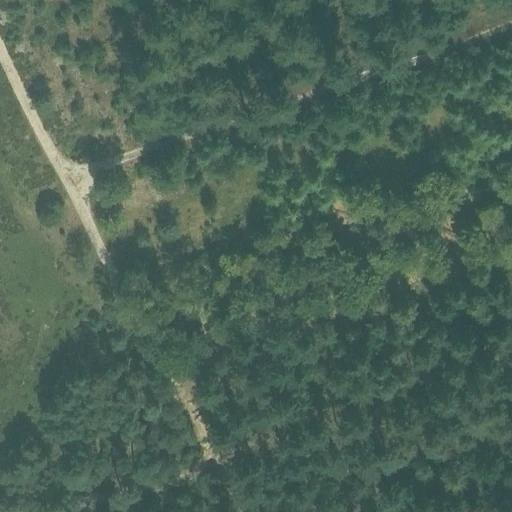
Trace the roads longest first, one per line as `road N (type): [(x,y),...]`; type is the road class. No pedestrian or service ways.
road 1 (track): [(222,469),(0,49)]
road 2 (track): [(64,175),(511,20)]
road 3 (track): [(73,511),(222,469)]
